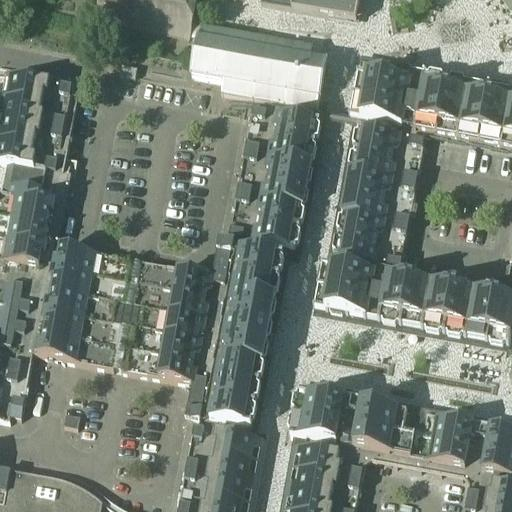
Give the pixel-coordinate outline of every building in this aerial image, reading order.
[(196,0),(102,0),(97,25),(97,26),(198,46),(192,83),(223,89),(221,101),(246,105),(317,118),(327,66),(295,60),(296,55),(297,49),(254,41),(201,31),(201,32),(191,30),(196,0)] [(262,0),(261,10),(328,22),(328,24),(358,30),(363,0),(262,0)] [(137,74),(122,71),(120,82),(135,85),(137,74)] [(511,266),(510,277),(510,280),(505,305),(497,304),(399,286),(404,260),(405,257),(421,168),(422,165),(425,147),(413,145),(414,142),(410,141),(411,136),(427,139),(511,155),(511,96),(510,97),(510,98),(491,94),(491,93),(489,93),(489,94),(469,90),(470,89),(467,89),(467,90),(448,86),(448,85),(446,85),(424,80),(410,78),(408,90),(393,87),(393,86),(390,85),(390,86),(372,83),(373,82),(370,81),(370,82),(369,82),(369,84),(371,85),(368,104),(365,104),(365,106),(362,125),(361,125),(361,127),(360,131),(360,135),(358,135),(358,137),(359,138),(357,147),(360,148),(358,157),(355,157),(354,156),(354,159),(355,159),(353,170),(356,170),(354,178),(351,178),(350,178),(350,180),(351,180),(354,181),(352,190),(349,189),(347,199),(346,199),(346,201),(349,202),(345,220),(342,220),(342,222),(343,223),(341,232),(350,239),(348,249),(338,253),(336,263),(335,262),(334,263),(334,265),(340,266),(338,274),(338,275),(333,275),(332,280),(335,283),(333,291),(330,293),(328,301),(331,304),(329,312),(326,314),(325,318),(326,318),(326,319),(328,320),(328,319),(332,319),(335,317),(342,318),(344,322),(348,322),(347,323),(350,324),(350,323),(365,325),(365,326),(367,327),(391,331),(391,330),(401,332),(401,333),(403,334),(403,332),(405,333),(408,330),(416,331),(415,335),(423,336),(422,337),(425,338),(425,335),(431,336),(431,338),(434,338),(435,337),(441,338),(442,339),(444,340),(444,341),(447,342),(447,340),(453,342),(454,338),(460,339),(459,343),(466,344),(465,345),(468,346),(468,343),(487,346),(487,349),(489,350),(490,347),(508,350),(508,353),(510,353),(511,343),(511,266)] [(0,289),(11,292),(15,293),(15,292),(32,296),(36,297),(36,296),(53,300),(57,301),(57,300),(75,304),(74,304),(78,305),(79,303),(96,307),(96,308),(100,309),(100,307),(106,305),(113,304),(120,303),(128,303),(134,269),(54,254),(68,182),(63,181),(67,159),(61,158),(73,93),(61,91),(5,80),(5,81),(1,99),(1,101),(0,104),(0,151),(3,152),(1,165),(0,164),(0,166),(1,167),(8,168),(7,171),(2,198),(0,197),(0,289)] [(218,252),(212,284),(141,270),(135,304),(136,304),(142,307),(149,310),(154,314),(160,319),(160,320),(163,320),(163,319),(181,323),(181,324),(184,324),(184,323),(198,326),(198,327),(206,328),(206,327),(221,330),(228,332),(230,322),(271,329),(271,327),(275,308),(276,308),(276,306),(275,306),(279,287),(280,287),(280,285),(279,285),(283,266),(284,266),(284,264),(294,263),(295,257),(296,257),(296,255),(295,255),(296,249),(293,248),(294,242),(297,243),(299,236),(300,236),(300,234),(298,234),(302,215),(304,215),(304,213),(303,212),(304,212),(306,201),(305,200),(302,199),(303,194),(306,195),(306,194),(308,194),(308,191),(307,191),(307,190),(304,190),(305,185),(308,185),(308,184),(309,185),(311,174),(310,173),(310,172),(311,173),(312,170),(310,170),(314,151),(315,151),(316,149),(314,148),(317,129),(319,130),(320,128),(314,127),(305,125),(271,119),(253,116),(252,118),(251,124),(229,245),(234,246),(232,254),(219,252),(218,252)] [(3,333),(2,332),(2,335),(3,335),(0,351),(0,427),(10,430),(11,424),(22,426),(34,362),(41,364),(50,365),(114,377),(120,344),(119,344),(113,341),(106,338),(100,334),(95,329),(95,328),(92,328),(93,329),(74,325),(71,324),(71,325),(53,321),(50,320),(50,321),(31,317),(32,317),(29,316),(29,317),(10,314),(10,313),(7,312),(7,313),(6,313),(7,314),(3,333)] [(248,511),(252,493),(253,494),(253,491),(252,491),(256,472),(257,472),(257,470),(256,470),(260,451),(261,449),(248,446),(250,436),(252,436),(252,434),(251,433),(254,415),(256,415),(256,413),(255,412),(256,408),(253,406),(255,399),(257,398),(258,393),(260,394),(260,391),(259,391),(259,386),(257,384),(259,378),(261,377),(262,372),(264,372),(264,370),(259,369),(259,370),(256,370),(254,372),(247,371),(246,368),(243,367),(243,366),(221,362),(223,352),(222,351),(222,353),(217,352),(202,349),(202,348),(194,347),(194,348),(180,345),(180,344),(177,344),(177,345),(158,341),(159,340),(156,340),(156,341),(149,343),(142,344),(135,345),(128,345),(127,345),(121,379),(192,392),(186,424),(203,427),(201,435),(194,434),(179,511),(102,511),(103,511),(100,509),(97,507),(93,504),(90,502),(87,500),(83,498),(80,496),(76,494),(73,493),(69,491),(65,490),(61,489),(57,488),(53,487),(31,483),(13,479),(10,479),(0,477),(0,511),(248,511)] [(357,511),(364,474),(365,470),(367,458),(403,464),(415,466),(472,477),(480,478),(511,484),(511,438),(510,435),(498,433),(496,435),(494,435),(494,434),(492,433),(492,434),(489,434),(488,434),(476,432),(475,431),(473,431),(473,430),(471,429),(470,430),(468,430),(467,430),(455,428),(453,427),(451,427),(452,426),(449,425),(449,427),(447,426),(445,426),(434,424),(432,423),(428,423),(414,420),(408,419),(404,418),(401,421),(390,419),(388,415),(387,415),(387,414),(384,414),(365,411),(366,410),(363,410),(363,411),(344,407),(344,406),(342,406),(342,407),(323,403),(323,402),(321,402),(321,403),(310,410),(304,443),(301,443),(301,445),(299,454),(298,453),(298,456),(299,456),(299,455),(300,455),(302,459),(299,461),(297,475),(294,475),(294,477),(296,477),(295,483),(299,484),(298,491),(294,490),(293,496),(290,496),(290,498),(292,499),(291,505),(295,505),(293,511),(290,511),(289,511),(357,511)] [(66,421),(64,433),(78,436),(80,424),(66,421)] [(511,511),(511,493),(471,485),(469,493),(465,511),(511,511)]
